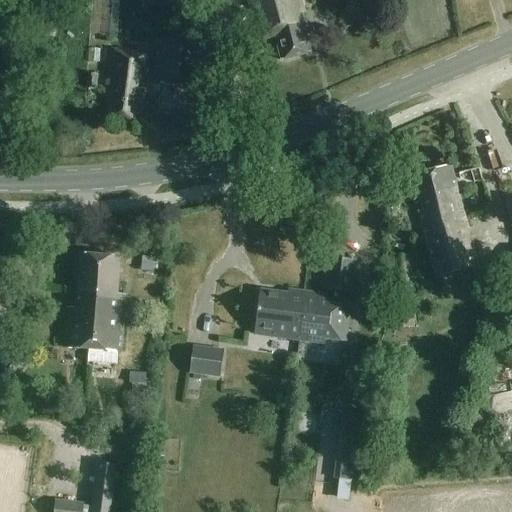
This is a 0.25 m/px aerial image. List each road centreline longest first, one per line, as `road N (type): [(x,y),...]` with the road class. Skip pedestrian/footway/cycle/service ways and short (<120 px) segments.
road 1 (secondary): [(511,42),(246,151)]
road 2 (secondary): [(246,151),(132,177),(0,181)]
road 3 (unclassified): [(246,151),(221,0)]
